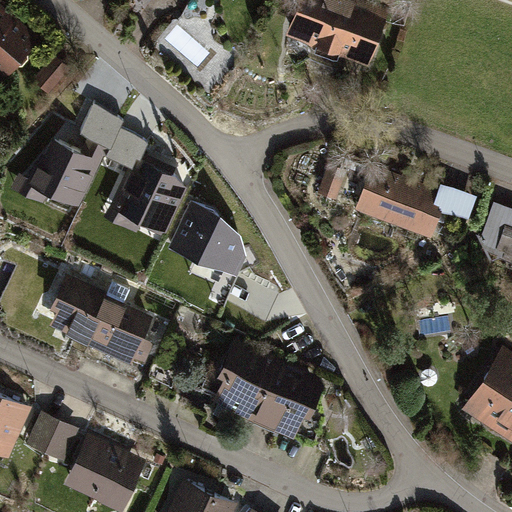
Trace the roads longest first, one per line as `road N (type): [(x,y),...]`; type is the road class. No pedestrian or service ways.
road 1 (residential): [(422,484),(372,498),(289,487),(0,355)]
road 2 (residential): [(231,156),(375,380),(421,467),(422,484)]
road 3 (residential): [(231,156),(317,119),(372,127),(511,176)]
road 4 (residential): [(66,0),(231,156)]
